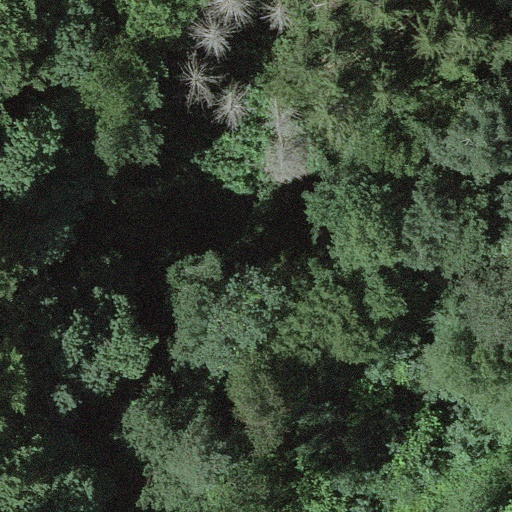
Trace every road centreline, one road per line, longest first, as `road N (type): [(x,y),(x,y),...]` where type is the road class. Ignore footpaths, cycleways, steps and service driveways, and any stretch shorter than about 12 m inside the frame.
road 1 (track): [(217,511),(218,389),(234,298),(288,215),(342,160),(423,104),(511,58)]
road 2 (track): [(380,511),(511,443)]
